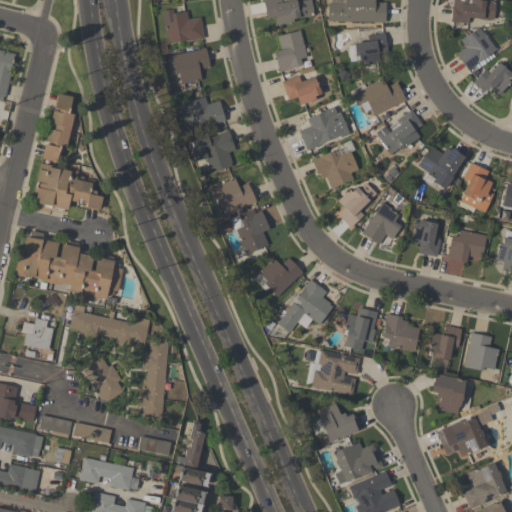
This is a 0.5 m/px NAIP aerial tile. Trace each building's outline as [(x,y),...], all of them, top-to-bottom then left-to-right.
[(276,25),(275,17),(266,18),(263,0),(280,0),(281,2),(296,0),(296,2),(305,0),(310,0),(313,16),(292,19),(292,22),(276,25)] [(384,23),(379,23),(379,22),(327,21),(327,4),(344,4),(344,0),(374,0),(374,2),(376,2),(376,4),(385,4),(384,23)] [(468,18),(467,23),(450,22),(451,7),(452,7),(452,0),(478,0),(484,1),(484,0),(495,1),(493,20),(468,18)] [(167,44),(161,11),(172,9),(173,14),(186,12),(187,20),(199,18),(203,39),(188,41),(188,40),(167,44)] [(459,40),(472,31),(473,32),(476,29),(481,29),(496,50),(467,70),(455,54),(465,47),(459,40)] [(306,57),(299,59),(301,65),(288,69),(288,70),(278,72),(273,52),(280,51),(276,36),(299,30),(306,57)] [(366,36),(384,33),(387,52),(377,53),(379,62),(363,65),(362,61),(355,62),(353,44),(367,42),(366,36)] [(170,56),(200,50),(200,49),(205,48),(208,66),(200,68),(201,70),(198,70),(200,79),(180,84),(178,74),(174,75),(170,56)] [(0,50),(15,54),(11,72),(9,72),(4,97),(2,96),(1,100),(0,99),(0,50)] [(483,93),(472,83),(485,69),(489,73),(499,63),(503,67),(508,62),(511,65),(511,76),(508,80),(510,83),(499,94),(493,88),(491,89),(488,87),(483,93)] [(313,77),(317,87),(318,87),(320,94),(313,97),(314,99),(299,105),(296,97),(288,101),(281,82),(298,76),(300,82),(313,77)] [(396,83),(405,101),(400,103),(373,116),(369,109),(363,112),(358,103),(357,103),(355,99),(356,98),(352,90),(363,84),(365,87),(382,78),(386,87),(396,83)] [(52,111),(58,112),(59,109),(53,108),(56,93),(71,97),(70,103),(73,104),(72,109),(73,110),(73,112),(75,113),(73,123),(75,123),(71,140),(69,140),(67,150),(63,150),(63,152),(60,151),(59,157),(56,157),(55,163),(42,160),(45,145),(54,147),(55,144),(45,142),(48,129),(54,130),(55,125),(49,124),(52,111)] [(224,121),(190,131),(184,112),(181,113),(178,103),(189,100),(189,101),(204,97),(206,104),(218,101),(224,121)] [(333,107),(336,113),(339,112),(349,134),(340,138),(339,136),(320,144),(320,145),(306,151),(298,131),(309,126),(306,119),(325,111),(325,110),(333,107)] [(419,137),(405,147),(403,145),(390,154),(379,139),(374,132),(384,125),(389,132),(391,130),(389,127),(397,122),(396,121),(411,110),(422,125),(414,130),(419,137)] [(234,151),(228,153),(231,163),(230,163),(231,166),(210,174),(204,158),(194,162),(188,143),(199,139),(206,136),(207,138),(224,133),(224,132),(227,130),(234,151)] [(417,166),(430,146),(442,154),(446,148),(450,150),(451,149),(464,157),(451,177),(452,178),(444,190),(432,183),(435,178),(417,166)] [(357,169),(349,173),(352,180),(331,189),(326,177),(321,179),(319,174),(317,175),(310,159),(315,157),(315,158),(333,151),(335,157),(349,151),(357,169)] [(34,203),(36,193),(33,192),(34,188),(35,188),(36,183),(35,182),(39,163),(50,166),(49,168),(58,170),(58,169),(68,171),(69,169),(77,171),(76,176),(83,177),(83,179),(87,180),(87,179),(94,181),(92,191),(96,191),(96,193),(101,194),(100,197),(102,198),(99,211),(81,207),(81,206),(76,205),(77,203),(69,201),(67,211),(64,210),(63,214),(50,211),(49,213),(36,211),(38,204),(34,203)] [(493,194),(484,213),(474,208),(472,213),(458,206),(463,195),(462,195),(468,182),(462,179),(469,163),(488,171),(484,179),(492,182),(487,192),(493,194)] [(255,202),(223,215),(216,199),(213,201),(209,191),(215,188),(215,187),(230,180),(229,179),(233,178),(238,187),(247,183),(255,202)] [(358,211),(362,216),(349,228),(336,214),(343,208),(336,201),(348,190),(351,192),(356,187),(358,189),(365,183),(375,194),(358,211)] [(506,184),(510,185),(510,183),(511,183),(511,208),(501,206),(506,184)] [(385,235),(378,245),(361,234),(381,204),(382,204),(382,203),(390,209),(390,210),(398,215),(393,222),(400,227),(391,239),(385,235)] [(268,230),(262,232),(267,245),(245,255),(235,230),(233,231),(228,219),(238,215),(240,220),(257,213),(257,212),(260,210),(268,230)] [(417,253),(419,244),(411,243),(414,226),(417,227),(419,220),(426,221),(426,222),(436,224),(434,238),(440,240),(436,257),(417,253)] [(481,259),(467,256),(465,263),(445,259),(446,254),(447,254),(451,236),(457,237),(459,230),(485,236),(481,259)] [(13,275),(16,259),(20,260),(25,238),(28,238),(30,231),(43,234),(42,236),(59,240),(55,257),(59,258),(63,241),(78,244),(78,248),(79,248),(78,250),(93,253),(90,270),(94,271),(97,254),(113,258),(112,261),(114,262),(113,263),(119,264),(118,269),(122,269),(117,292),(115,291),(115,292),(113,292),(112,296),(106,295),(105,300),(96,298),(96,299),(79,296),(80,294),(68,292),(69,286),(61,284),(61,285),(41,281),(42,280),(25,276),(25,278),(13,275)] [(511,272),(501,270),(503,262),(495,260),(498,244),(502,245),(503,237),(511,239),(511,240),(511,272)] [(276,297),(263,284),(266,281),(258,273),(273,259),(279,266),(287,258),(302,273),(298,277),(298,276),(276,297)] [(318,325),(303,314),(288,333),(276,324),(292,302),(297,307),(300,303),(295,299),(309,280),(325,292),(321,297),(329,304),(328,305),(332,307),(318,325)] [(130,323),(132,317),(148,320),(143,345),(131,342),(130,346),(114,343),(115,339),(96,335),(95,339),(78,335),(79,331),(68,329),(72,311),(73,311),(74,304),(84,306),(82,313),(108,318),(109,311),(113,312),(111,319),(130,323)] [(376,312),(372,329),(374,330),(371,344),(362,342),(360,351),(343,346),(347,331),(343,330),(347,314),(355,316),(358,308),(376,312)] [(418,328),(413,352),(386,346),(388,339),(381,338),(385,319),(384,319),(385,314),(401,317),(401,320),(407,321),(406,326),(418,328)] [(52,329),(48,351),(23,346),(25,334),(21,333),(23,322),(33,325),(34,319),(46,321),(45,327),(52,329)] [(461,329),(457,347),(451,346),(448,361),(430,357),(430,356),(425,355),(426,350),(428,351),(431,333),(444,335),(446,326),(461,329)] [(490,337),(488,348),(498,350),(494,370),(482,368),(482,371),(463,367),(469,338),(469,337),(469,333),(490,337)] [(167,343),(164,380),(164,383),(163,383),(160,420),(142,418),(143,407),(139,407),(140,389),(145,390),(146,370),(142,370),(143,353),(148,353),(149,341),(167,343)] [(358,358),(356,369),(357,369),(356,374),(343,372),(342,376),(354,378),(351,395),(310,387),(313,370),(318,371),(320,365),(317,365),(320,351),(358,358)] [(110,365),(119,380),(116,382),(122,392),(107,402),(100,400),(81,370),(101,358),(107,367),(110,365)] [(435,410),(437,403),(439,403),(440,398),(435,397),(436,393),(431,392),(432,389),(430,389),(432,382),(433,382),(435,374),(465,381),(462,395),(463,395),(461,402),(460,401),(459,408),(458,407),(456,414),(435,410)] [(0,384),(16,387),(13,402),(35,407),(32,423),(10,419),(10,420),(0,418),(0,384)] [(460,458),(457,450),(445,455),(436,432),(440,430),(440,429),(460,421),(460,422),(473,416),(473,415),(486,409),(485,407),(496,403),(499,411),(489,415),(492,420),(481,425),(486,438),(483,439),(486,447),(460,458)] [(339,415),(343,413),(345,417),(351,415),(354,421),(353,422),(357,431),(329,444),(323,431),(322,431),(320,426),(321,425),(318,419),(319,418),(316,411),(334,404),(339,415)] [(70,422),(67,438),(50,435),(51,432),(38,429),(40,415),(70,422)] [(110,430),(107,443),(72,436),(74,423),(110,430)] [(182,465),(186,448),(189,448),(191,440),(188,439),(191,423),(199,425),(197,432),(203,434),(200,450),(204,451),(202,458),(198,457),(195,468),(182,465)] [(0,451),(0,427),(35,435),(35,436),(42,437),(37,458),(31,456),(30,457),(11,453),(13,445),(2,443),(0,451)] [(137,449),(139,436),(170,442),(167,456),(137,449)] [(382,468),(345,483),(345,481),(338,484),(333,473),(340,471),(339,468),(338,469),(335,462),(336,462),(332,453),(358,442),(360,448),(371,444),(382,468)] [(132,468),(127,490),(108,486),(110,479),(99,476),(97,484),(78,480),(83,458),(132,468)] [(506,493),(493,499),(494,500),(480,506),(480,505),(468,510),(461,492),(472,487),(470,482),(469,483),(465,474),(493,462),(497,472),(498,471),(501,478),(500,479),(506,493)] [(38,471),(34,493),(27,491),(26,492),(0,486),(0,471),(7,473),(8,465),(24,468),(24,469),(38,471)] [(178,481),(181,468),(208,475),(205,488),(178,481)] [(399,506),(384,511),(356,511),(354,507),(358,505),(356,499),(353,500),(348,487),(384,471),(390,485),(379,490),(381,495),(392,490),(399,506)] [(200,507),(173,500),(177,487),(203,494),(200,507)] [(141,511),(90,511),(94,493),(113,497),(112,504),(124,507),(125,499),(144,503),(141,511)] [(229,511),(229,510),(231,497),(218,495),(215,511),(229,511)] [(170,511),(173,500),(200,507),(198,511),(170,511)] [(502,511),(500,502),(469,511),(502,511)]
